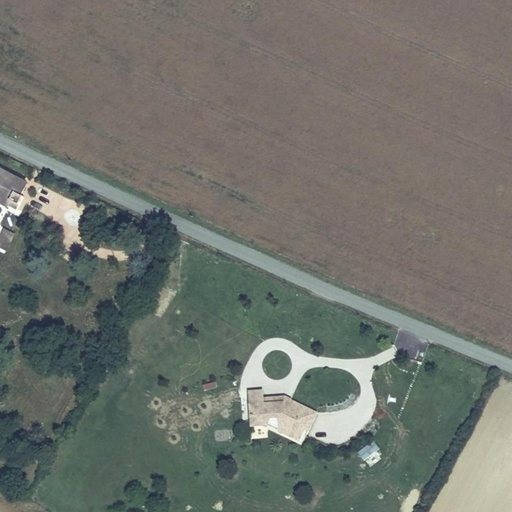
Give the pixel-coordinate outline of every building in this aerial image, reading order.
[(26,184),(0,170),(0,208),(8,213),(11,208),(19,212),(27,199),(20,196),(26,184)] [(33,188),(26,184),(20,196),(27,199),(33,188)] [(0,238),(0,248),(9,251),(14,233),(3,229),(0,238)] [(266,405),(265,400),(265,392),(252,393),(253,406),(266,405)] [(266,405),(253,406),(254,427),(267,432),(271,424),(276,423),(277,428),(304,436),(309,426),(313,428),(319,415),(292,403),(290,406),(287,404),(281,405),(281,399),(265,400),(266,405)] [(271,424),(267,432),(301,442),(304,436),(277,428),(276,423),(271,424)] [(304,436),(308,438),(313,428),(309,426),(304,436)] [(369,464),(383,450),(372,440),(358,454),(369,464)]
